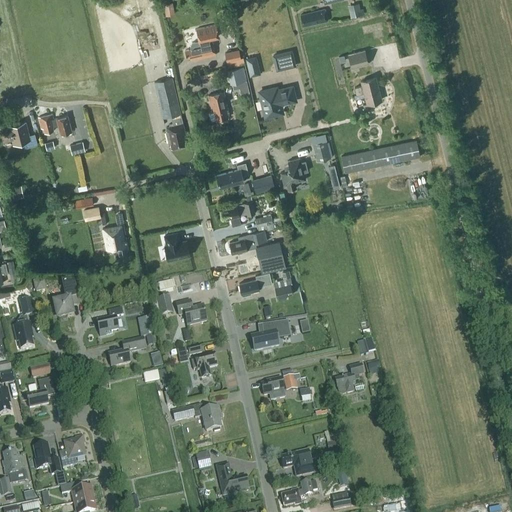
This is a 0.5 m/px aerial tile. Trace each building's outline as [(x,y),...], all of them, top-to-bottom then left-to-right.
[(349,11),(351,17),(364,14),(363,8),(360,9),(349,11)] [(310,24),(327,20),(324,9),(300,14),(302,24),(310,22),(310,24)] [(212,37),(218,36),(216,24),(197,28),(199,40),(191,42),(190,46),(191,48),(185,50),(187,58),(191,57),(192,60),(216,55),(212,37)] [(351,67),(368,63),(364,49),(348,53),(351,67)] [(227,61),(241,58),(239,50),(225,53),(227,61)] [(273,55),(277,70),(295,65),(291,51),(273,55)] [(245,58),(250,76),(258,74),(254,56),(245,58)] [(230,70),(233,83),(246,80),(243,67),(230,70)] [(375,76),(360,80),(362,85),(354,87),(356,94),(363,92),(366,104),(381,100),(375,76)] [(180,113),(171,77),(155,81),(163,117),(180,113)] [(259,91),(266,116),(282,112),(281,107),(284,103),(295,100),(292,86),(277,90),(276,87),(259,91)] [(224,91),(208,95),(211,108),(213,107),(214,112),(210,113),(211,120),(216,119),(216,120),(228,117),(226,109),(228,109),(224,91)] [(53,114),(39,117),(42,129),(44,128),(45,133),(54,131),(53,127),(59,126),(61,135),(72,132),(68,116),(54,120),(53,114)] [(25,122),(11,126),(11,128),(2,130),(4,140),(14,137),(15,144),(23,142),(24,148),(31,147),(25,122)] [(185,133),(183,122),(167,126),(172,148),(187,144),(184,134),(185,133)] [(330,156),(325,139),(313,142),(318,159),(330,156)] [(342,155),(345,172),(420,156),(416,140),(342,155)] [(70,146),(72,155),(85,152),(83,143),(70,146)] [(280,171),(283,184),(286,183),(288,189),(296,187),(294,181),(305,178),(303,171),(307,170),(305,163),(301,164),(299,156),(287,160),(289,167),(287,168),(287,170),(280,171)] [(220,185),(233,181),(233,184),(244,181),(242,174),(249,173),(246,162),(237,164),(238,169),(217,174),(220,185)] [(253,180),(256,192),(275,187),(272,175),(253,180)] [(21,187),(12,190),(13,197),(23,195),(21,187)] [(74,200),(75,209),(94,205),(92,197),(74,200)] [(231,217),(233,225),(242,223),(240,215),(240,214),(247,212),(248,215),(256,213),(253,200),(222,208),(225,219),(231,217)] [(86,208),(87,217),(102,215),(100,206),(86,208)] [(271,214),(255,218),(258,230),(267,228),(268,229),(274,228),(271,214)] [(119,252),(120,259),(128,257),(127,249),(128,249),(126,236),(124,237),(124,233),(125,233),(124,224),(103,228),(107,249),(115,247),(116,253),(119,252)] [(243,238),(230,241),(233,253),(248,249),(247,247),(256,245),(256,244),(266,241),(264,231),(252,233),(242,235),(243,238)] [(179,242),(177,232),(165,235),(167,244),(165,245),(168,260),(190,255),(186,240),(179,242)] [(286,266),(280,241),(256,247),(262,272),(286,266)] [(18,280),(15,266),(8,267),(11,282),(18,280)] [(291,276),(289,269),(281,271),(283,278),(291,276)] [(250,291),(259,289),(259,288),(262,287),(264,286),(264,285),(272,283),(270,271),(255,275),(256,278),(239,283),(242,293),(243,295),(251,293),(250,291)] [(175,288),(173,280),(158,284),(160,292),(175,288)] [(34,283),(36,292),(45,290),(43,281),(34,283)] [(53,303),(56,315),(61,318),(73,316),(71,303),(77,301),(73,283),(62,283),(66,300),(53,303)] [(290,283),(275,287),(277,297),(293,293),(290,283)] [(169,298),(157,301),(161,317),(172,314),(169,298)] [(32,334),(30,323),(29,324),(27,317),(35,315),(31,299),(20,302),(23,317),(21,317),(18,322),(19,326),(13,327),(17,343),(18,342),(20,350),(33,347),(30,335),(32,334)] [(187,326),(206,322),(203,306),(191,308),(190,301),(176,305),(179,316),(184,315),(187,326)] [(272,317),(270,308),(263,309),(265,319),(272,317)] [(96,321),(100,337),(112,334),(111,332),(118,330),(115,318),(123,316),(121,309),(108,312),(109,319),(96,321)] [(152,317),(145,318),(149,336),(155,335),(152,317)] [(259,336),(251,338),(252,345),(253,345),(254,351),(256,351),(278,346),(277,340),(277,338),(281,337),(281,339),(290,337),(290,334),(289,329),(288,326),(288,322),(278,323),(278,325),(274,325),(274,324),(262,326),(263,335),(259,336)] [(310,333),(307,322),(300,323),(302,335),(310,333)] [(153,336),(149,336),(146,337),(148,345),(155,344),(153,336)] [(128,354),(138,352),(145,350),(143,338),(121,343),(123,351),(108,354),(111,368),(130,363),(128,354)] [(368,353),(375,352),(372,340),(357,344),(360,356),(368,354),(368,353)] [(201,353),(200,346),(179,351),(182,360),(187,359),(188,357),(201,353)] [(201,379),(211,377),(209,369),(217,367),(214,354),(195,359),(195,360),(191,361),(193,371),(197,370),(198,371),(199,371),(201,379)] [(379,369),(377,361),(367,364),(370,376),(378,374),(377,369),(379,369)] [(0,372),(11,370),(9,363),(0,365),(0,372)] [(50,365),(31,367),(32,378),(51,376),(50,365)] [(343,377),(335,379),(338,389),(338,388),(339,393),(343,395),(347,394),(355,392),(353,385),(356,385),(354,377),(364,375),(362,365),(350,368),(352,374),(343,377)] [(0,377),(2,385),(14,382),(11,371),(0,373),(0,377)] [(298,380),(297,375),(283,378),(286,392),(297,390),(295,381),(298,380)] [(40,393),(27,396),(26,392),(29,409),(48,404),(47,397),(55,395),(51,379),(38,382),(40,393)] [(281,379),(276,380),(268,381),(269,383),(261,385),(263,394),(269,393),(270,400),(285,397),(283,391),(284,391),(281,379)] [(181,387),(174,385),(172,384),(173,388),(174,392),(175,396),(177,397),(181,387)] [(0,390),(0,415),(10,413),(7,400),(9,400),(7,389),(0,390)] [(309,390),(299,391),(300,398),(310,396),(309,390)] [(175,396),(174,392),(164,394),(167,406),(177,404),(175,396)] [(218,407),(201,411),(193,413),(192,407),(172,412),(175,422),(194,417),(195,419),(202,417),(206,432),(213,430),(214,432),(220,431),(219,429),(221,428),(218,415),(220,415),(218,407)] [(326,433),(328,442),(337,441),(336,432),(326,433)] [(85,457),(86,464),(87,464),(85,457),(85,456),(83,445),(84,444),(83,437),(75,439),(75,440),(64,443),(66,451),(59,453),(62,469),(74,466),(72,459),(85,457)] [(340,450),(338,441),(327,444),(328,452),(340,450)] [(51,476),(61,473),(58,460),(51,461),(47,445),(33,448),(36,461),(34,461),(36,470),(50,467),(51,476)] [(294,467),(296,478),(313,474),(311,466),(308,450),(295,453),(296,454),(280,457),(283,469),(294,467)] [(5,476),(7,476),(8,480),(9,486),(28,482),(26,472),(22,473),(18,456),(16,456),(15,452),(3,455),(5,463),(2,463),(5,476)] [(211,467),(208,453),(195,455),(199,469),(211,467)] [(345,468),(342,457),(336,459),(339,470),(345,468)] [(229,494),(237,492),(238,494),(248,491),(247,490),(248,489),(245,477),(232,480),(228,465),(216,467),(220,484),(221,484),(222,493),(229,491),(229,494)] [(8,480),(0,481),(4,496),(11,494),(9,486),(8,480)] [(295,505),(301,503),(300,497),(313,494),(312,491),(317,490),(315,482),(311,483),(310,480),(301,483),(302,490),(299,491),(298,489),(291,491),(292,492),(281,494),(284,506),(294,504),(295,505)] [(74,503),(93,499),(91,487),(77,490),(76,484),(66,486),(60,487),(62,494),(71,492),(74,503)] [(33,493),(24,495),(25,503),(35,501),(33,493)] [(91,511),(96,511),(93,499),(74,503),(75,511),(91,511)] [(332,502),(334,510),(350,507),(349,499),(348,499),(332,502)] [(23,511),(40,510),(40,503),(23,505),(23,511)]
